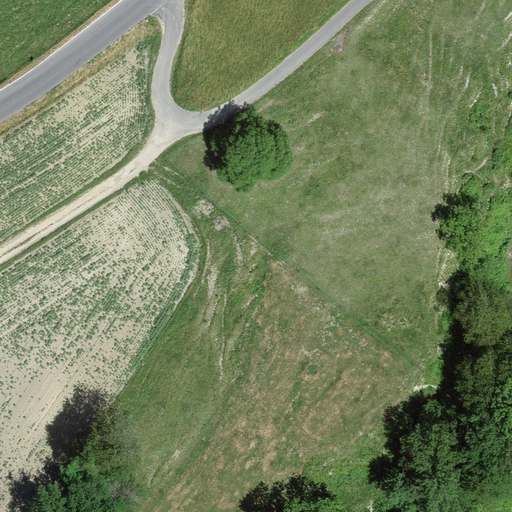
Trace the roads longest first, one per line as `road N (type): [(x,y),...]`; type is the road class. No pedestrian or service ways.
road 1 (unclassified): [(171,0),(178,21),(161,61),(161,99),(178,123),(220,112),(347,0)]
road 2 (track): [(0,250),(178,123)]
road 3 (tertiary): [(136,0),(0,106)]
